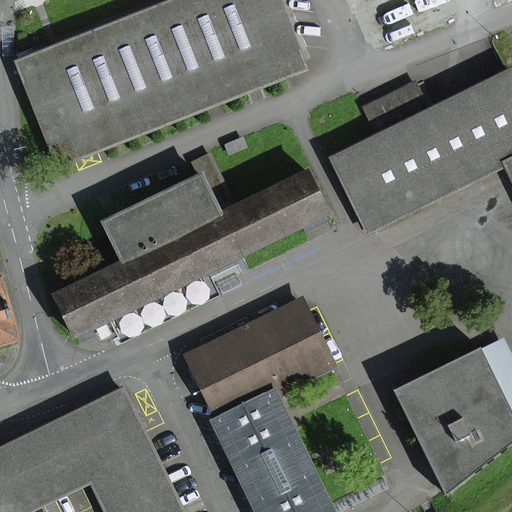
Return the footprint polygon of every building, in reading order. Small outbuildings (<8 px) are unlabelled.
[(281,0),(169,0),(14,62),(57,170),(310,71),(281,0)] [(14,27),(2,27),(3,57),(15,56),(14,27)] [(359,217),(368,235),(506,168),(502,160),(511,154),(511,67),(330,156),(359,217)] [(511,154),(502,160),(506,168),(511,180),(511,154)] [(57,296),(77,336),(327,214),(308,174),(222,215),(203,176),(107,223),(127,262),(57,296)] [(2,280),(0,280),(0,343),(18,338),(2,280)] [(209,420),(254,511),(336,511),(280,396),(339,368),(303,296),(183,354),(214,418),(209,420)] [(511,411),(480,347),(393,391),(444,492),(446,495),(511,443),(511,411)] [(0,445),(0,480),(15,511),(32,511),(38,509),(66,496),(82,488),(91,484),(104,511),(186,511),(124,385),(0,445)] [(0,511),(15,511),(0,480),(0,511)]
